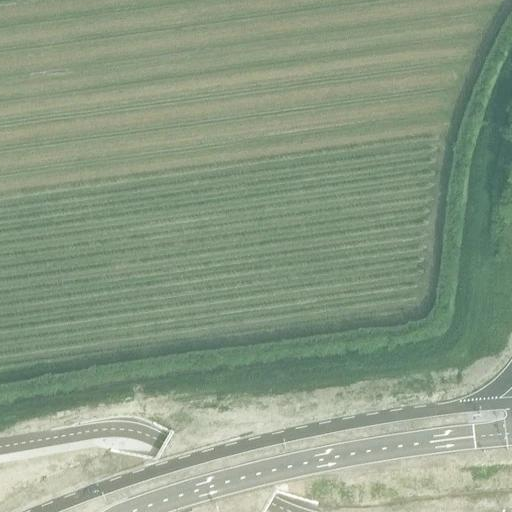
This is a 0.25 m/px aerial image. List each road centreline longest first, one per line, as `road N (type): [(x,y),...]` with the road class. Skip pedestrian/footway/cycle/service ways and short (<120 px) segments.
road 1 (tertiary): [(511,403),(297,434),(46,511)]
road 2 (tertiary): [(146,511),(255,478),(511,438)]
